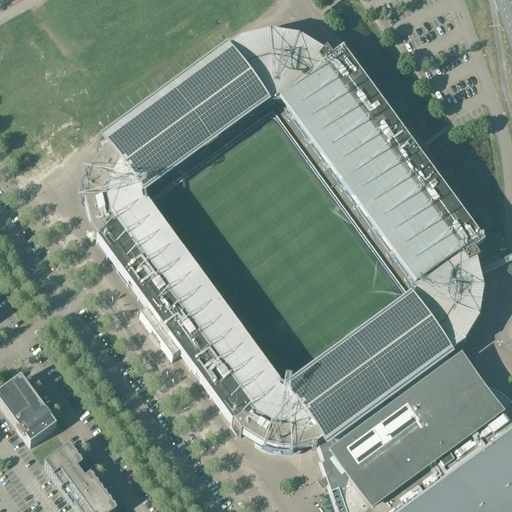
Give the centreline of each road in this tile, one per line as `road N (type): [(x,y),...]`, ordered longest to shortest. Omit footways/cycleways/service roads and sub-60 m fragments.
road 1 (unclassified): [(247,511),(87,292)]
road 2 (unclassified): [(511,242),(501,130),(456,0)]
road 3 (unclassified): [(16,344),(139,511)]
road 4 (unclassified): [(0,172),(87,292)]
